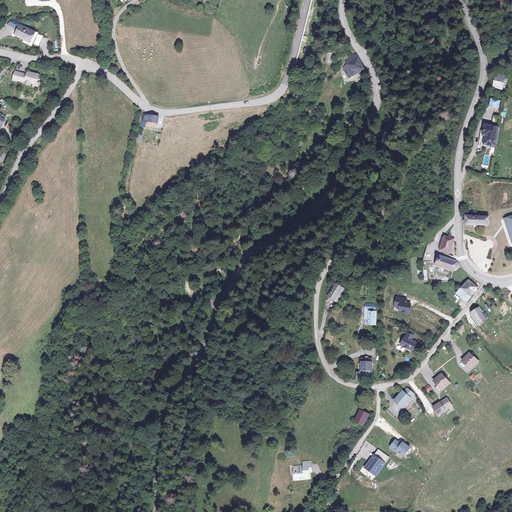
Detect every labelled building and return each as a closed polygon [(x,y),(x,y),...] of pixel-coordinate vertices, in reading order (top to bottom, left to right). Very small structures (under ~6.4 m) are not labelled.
[(18,23),(10,18),(5,22),(15,29),(17,25),(18,23)] [(30,33),(17,25),(15,29),(11,34),(24,43),(30,33)] [(39,38),(31,34),(25,44),(33,48),(39,38)] [(344,63),(347,67),(342,70),(347,77),(352,74),(354,76),(362,70),(355,60),(351,63),(348,60),(344,63)] [(20,74),(20,73),(13,71),(10,80),(14,81),(15,80),(23,82),(22,84),(28,85),(29,83),(34,84),(37,75),(26,72),(25,75),(20,74)] [(502,77),(494,76),(492,87),(500,89),(502,77)] [(499,101),(490,99),(488,106),(497,108),(499,101)] [(159,115),(145,113),(144,123),(148,123),(148,121),(158,122),(159,115)] [(495,126),(482,123),(481,129),(479,128),(475,145),(490,149),(495,126)] [(465,226),(487,226),(487,218),(465,218),(465,226)] [(441,250),(450,252),(455,236),(454,236),(446,234),(441,250)] [(438,260),(436,265),(453,270),(456,270),(459,268),(460,266),(456,261),(439,256),(438,260)] [(477,288),(468,282),(465,286),(474,293),(477,288)] [(334,286),(327,299),(336,304),(343,292),(334,286)] [(471,298),(474,293),(465,286),(460,292),(471,301),(473,298),(471,298)] [(457,296),(469,304),(471,301),(460,292),(457,296)] [(410,317),(411,308),(405,308),(406,303),(396,302),(395,311),(400,311),(400,316),(410,317)] [(374,315),(375,309),(374,309),(374,305),(365,305),(365,308),(364,319),(368,320),(368,325),(374,325),(374,315)] [(479,308),(472,314),(479,322),(485,317),(479,308)] [(413,335),(406,332),(400,344),(413,350),(417,342),(411,340),(413,335)] [(470,353),(464,361),(468,365),(469,363),(474,367),(480,361),(470,353)] [(373,358),(362,358),(362,372),(373,372),(373,358)] [(373,372),(362,372),(357,372),(357,380),(373,380),(373,372)] [(443,375),(436,382),(440,386),(442,385),(446,389),(452,383),(443,375)] [(408,389),(405,392),(403,391),(395,400),(403,408),(411,398),(412,399),(416,397),(408,389)] [(436,408),(442,416),(448,411),(448,410),(455,405),(449,398),(436,408)] [(364,426),(370,414),(360,410),(355,422),(364,426)] [(405,443),(403,445),(401,444),(397,441),(392,448),(398,452),(399,451),(406,456),(412,449),(405,443)] [(380,450),(367,468),(375,474),(381,466),(384,468),(391,458),(380,450)] [(310,469),(312,469),(311,461),(304,461),(304,466),(294,467),(295,475),(299,475),(299,479),(310,478),(310,472),(310,469)] [(381,466),(375,474),(378,476),(384,468),(381,466)]
